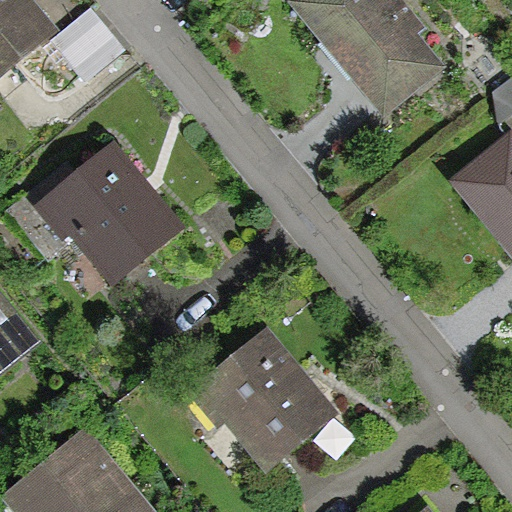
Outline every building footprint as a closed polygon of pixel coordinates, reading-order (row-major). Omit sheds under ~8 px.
[(0,0),(0,63),(57,15),(44,0),(0,0)] [(296,0),(383,106),(444,57),(422,31),(432,23),(413,0),(296,0)] [(61,33),(94,74),(133,42),(100,1),(61,33)] [(115,276),(185,217),(115,135),(45,194),(115,276)] [(511,255),(511,138),(455,185),(511,255)] [(0,381),(47,340),(0,286),(0,381)] [(272,474),(341,414),(271,332),(202,391),(272,474)] [(150,511),(83,433),(2,501),(11,511),(150,511)]
